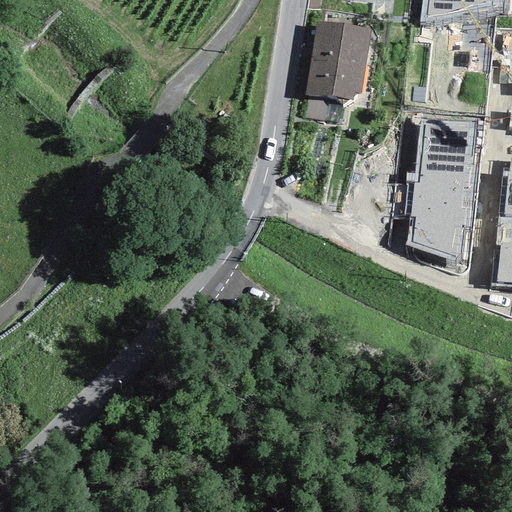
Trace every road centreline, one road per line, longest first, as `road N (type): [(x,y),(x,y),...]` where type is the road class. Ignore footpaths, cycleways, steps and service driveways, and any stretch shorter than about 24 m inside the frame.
road 1 (tertiary): [(0,489),(195,294),(249,221),(294,0)]
road 2 (unclassified): [(250,0),(0,315)]
